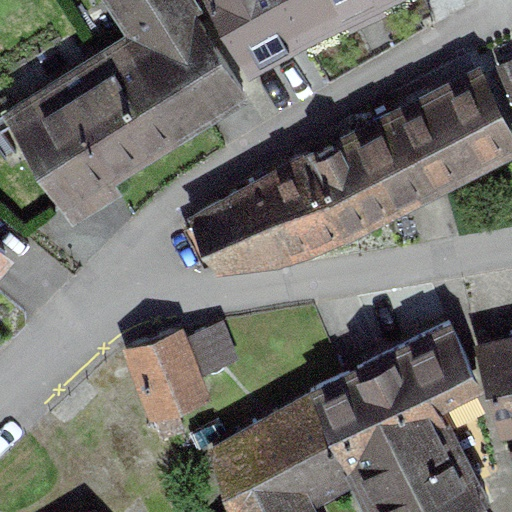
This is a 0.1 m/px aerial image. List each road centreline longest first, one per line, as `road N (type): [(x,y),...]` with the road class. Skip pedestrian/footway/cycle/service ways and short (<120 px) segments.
road 1 (residential): [(102,313),(162,218),(422,55),(511,16)]
road 2 (residential): [(102,313),(511,247)]
road 3 (residential): [(0,416),(102,313)]
